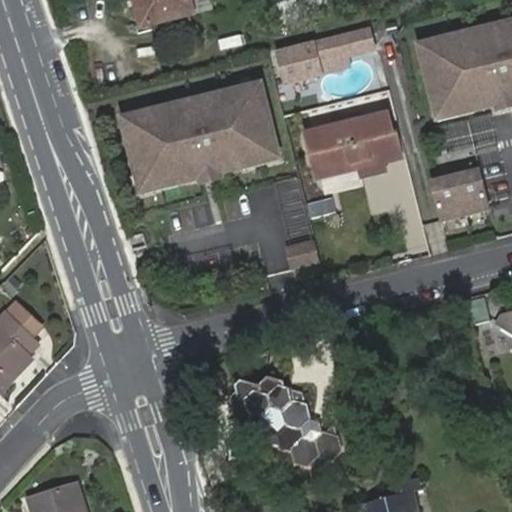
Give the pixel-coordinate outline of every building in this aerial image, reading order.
[(135,0),(143,28),(195,14),(191,0),(135,0)] [(473,31),(418,45),(435,113),(436,113),(472,104),(474,112),(511,102),(511,21),(503,24),(506,31),(475,39),(473,31)] [(350,54),(345,37),(276,55),(283,84),(324,74),(321,64),(320,62),(350,54)] [(344,68),(351,60),(350,54),(320,62),(321,64),(324,74),(344,68)] [(176,106),(122,119),(139,187),(140,187),(175,178),(178,186),(245,169),(243,162),(278,152),(279,152),(262,84),(208,98),(210,106),(178,114),(176,106)] [(436,113),(438,122),(474,113),(474,112),(472,104),(436,113)] [(362,113),(332,121),(334,128),(310,134),(320,176),(359,167),(384,160),(401,156),(396,135),(393,136),(390,123),(366,129),(363,121),(362,113)] [(363,121),(366,129),(390,123),(387,115),(363,121)] [(245,170),(281,162),(278,152),(243,162),(245,169),(245,170)] [(359,167),(361,177),(387,171),(384,160),(359,167)] [(490,210),(480,171),(456,177),(466,216),(490,210)] [(456,177),(432,183),(442,221),(466,216),(456,177)] [(140,187),(142,196),(178,187),(178,186),(175,178),(140,187)] [(316,243),(290,250),(295,269),(321,263),(316,243)] [(470,305),(475,324),(491,320),(487,301),(470,305)] [(31,338),(41,327),(17,304),(0,321),(0,395),(31,363),(27,358),(39,346),(31,338)] [(511,312),(505,314),(498,326),(511,333),(511,312)] [(269,377),(264,382),(290,391),(288,384),(269,377)] [(235,389),(238,394),(243,388),(254,392),(259,387),(243,381),(235,389)] [(243,388),(238,394),(232,401),(239,426),(252,429),(264,419),(277,432),(267,442),(292,450),(295,463),(326,473),(344,460),(338,430),(324,439),(321,424),(307,419),(304,401),(291,396),(290,391),(264,382),(259,387),(254,392),(243,388)] [(82,511),(74,488),(27,502),(29,511),(82,511)] [(362,505),(363,511),(417,511),(413,493),(362,505)]
